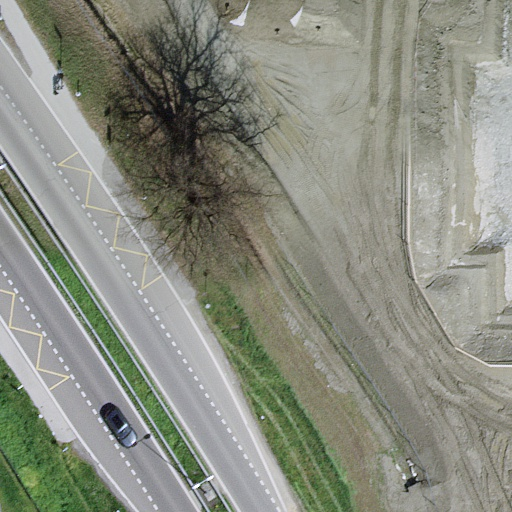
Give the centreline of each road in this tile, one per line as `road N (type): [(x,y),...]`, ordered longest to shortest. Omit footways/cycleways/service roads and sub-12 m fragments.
road 1 (secondary): [(258,511),(0,108)]
road 2 (secondary): [(0,247),(184,511)]
